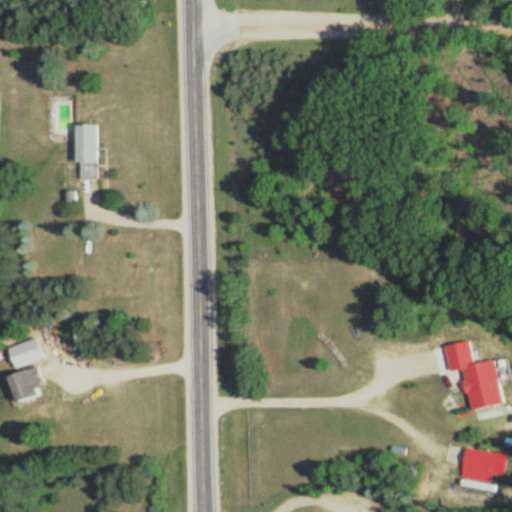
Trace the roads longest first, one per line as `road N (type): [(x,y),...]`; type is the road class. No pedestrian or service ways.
road 1 (secondary): [(203,511),(190,32)]
road 2 (residential): [(511,31),(190,32)]
